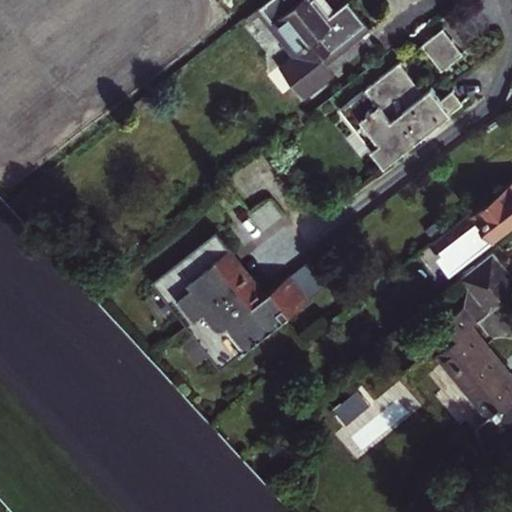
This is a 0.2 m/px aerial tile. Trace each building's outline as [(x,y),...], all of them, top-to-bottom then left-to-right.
[(266,0),(262,3),(262,4),(298,49),(284,60),(309,92),(339,69),(330,58),(375,23),(371,18),(356,0),(346,0),(335,8),(328,0),(266,0)] [(462,50),(442,24),(422,41),(442,66),(462,50)] [(398,128),(453,87),(452,86),(440,95),(431,83),(423,90),(420,92),(414,86),(418,83),(398,59),(340,106),(352,122),(372,148),(378,144),(398,128)] [(383,161),(388,157),(462,99),(453,87),(398,128),(378,144),(372,148),(383,161)] [(433,241),(442,253),(438,256),(445,266),(452,266),(511,218),(511,184),(509,181),(433,241)] [(202,276),(227,257),(235,251),(218,228),(152,279),(184,320),(216,296),(202,276)] [(227,257),(232,263),(233,262),(243,275),(250,270),(235,251),(227,257)] [(511,376),(470,323),(474,320),(479,318),(484,314),(487,308),(489,302),(511,283),(511,278),(489,251),(456,277),(465,288),(463,292),(461,298),(461,303),(428,330),(441,345),(435,350),(487,415),(481,420),(493,445),(507,433),(511,436),(511,435),(511,376)] [(202,276),(216,296),(243,275),(233,262),(232,263),(227,257),(202,276)] [(250,270),(243,275),(253,289),(252,290),(258,297),(266,290),(250,270)] [(230,317),(248,342),(308,295),(290,272),(271,286),(273,290),(268,294),(266,290),(258,297),(230,317)] [(243,275),(216,296),(230,317),(258,297),(252,290),(253,289),(243,275)] [(248,342),(230,317),(216,296),(184,320),(219,365),(248,342)] [(345,406),(340,401),(332,408),(337,413),(345,406)]
